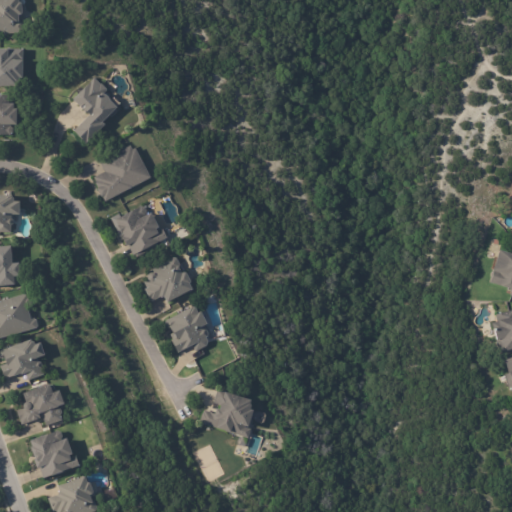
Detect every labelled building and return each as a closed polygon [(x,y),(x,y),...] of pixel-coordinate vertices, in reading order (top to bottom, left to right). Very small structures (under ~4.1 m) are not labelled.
[(16,0),(17,2),(19,4),(20,13),(19,15),(17,15),(17,22),(20,22),(21,33),(0,34),(0,0),(16,0)] [(14,83),(14,87),(0,86),(0,48),(21,49),(21,60),(19,60),(18,79),(14,83)] [(108,101),(108,102),(115,108),(100,124),(103,126),(84,145),(72,133),(87,116),(86,115),(85,116),(81,112),(81,111),(71,101),(83,88),(84,89),(94,78),(107,91),(103,95),(106,98),(108,101)] [(0,95),(6,95),(6,104),(10,104),(10,109),(13,109),(13,126),(12,125),(11,132),(8,136),(0,135),(0,95)] [(132,149),(147,178),(103,201),(100,197),(99,198),(94,189),(96,188),(94,183),(92,178),(102,172),(97,163),(128,146),(130,150),(132,149)] [(8,196),(8,198),(10,200),(10,202),(16,202),(15,216),(10,216),(10,219),(11,219),(11,226),(9,226),(9,233),(0,233),(0,195),(8,196)] [(133,254),(128,245),(124,247),(119,237),(122,235),(121,234),(120,235),(111,218),(119,214),(121,216),(141,206),(145,208),(148,214),(149,213),(157,228),(154,229),(156,232),(162,229),(166,238),(157,243),(159,246),(137,257),(136,254),(133,255),(133,254)] [(501,247),(511,250),(511,294),(508,293),(510,286),(493,281),(491,281),(487,279),(491,267),(489,266),(496,245),(501,247)] [(12,286),(0,287),(0,247),(8,247),(10,265),(16,264),(18,279),(16,279),(17,285),(12,286)] [(178,264),(179,265),(178,267),(177,268),(179,274),(181,273),(184,273),(188,282),(187,284),(187,285),(190,290),(165,303),(162,297),(159,298),(159,297),(149,302),(143,290),(146,288),(143,282),(146,280),(145,278),(146,275),(147,274),(149,273),(148,271),(173,258),(175,258),(178,264)] [(30,304),(28,307),(25,307),(28,320),(33,319),(35,320),(37,326),(35,328),(0,338),(0,300),(25,294),(26,297),(28,299),(30,304)] [(198,313),(199,312),(205,325),(203,326),(207,334),(207,337),(205,338),(207,341),(205,347),(195,352),(192,345),(177,353),(171,343),(175,341),(169,328),(167,328),(164,323),(165,321),(191,307),(191,308),(193,307),(196,313),(198,313)] [(511,346),(500,350),(496,337),(494,337),(490,321),(495,320),(493,313),(511,307),(511,346)] [(25,373),(21,375),(20,374),(5,379),(1,366),(4,364),(3,359),(0,358),(0,350),(28,341),(33,343),(33,345),(39,343),(43,356),(38,358),(39,361),(41,362),(42,366),(42,368),(44,375),(29,380),(27,373),(25,373)] [(511,387),(508,389),(502,373),(507,371),(503,358),(511,354),(511,387)] [(48,386),(51,394),(57,392),(62,405),(58,407),(61,409),(62,413),(61,415),(63,421),(46,427),(43,420),(42,420),(41,418),(22,425),(17,411),(21,410),(21,408),(21,406),(23,404),(24,403),(21,394),(47,385),(48,386)] [(219,391),(219,392),(248,401),(247,405),(249,405),(247,410),(250,411),(244,427),(250,429),(247,438),(229,432),(228,434),(214,429),(215,427),(199,422),(202,412),(203,413),(204,410),(210,412),(209,413),(212,414),(214,409),(217,410),(218,406),(216,406),(216,403),(215,403),(214,404),(212,403),(217,390),(219,391)] [(41,477),(37,468),(33,469),(29,461),(31,460),(26,449),(29,448),(27,442),(54,431),(59,433),(60,437),(58,441),(62,439),(68,455),(64,457),(66,460),(73,457),(77,466),(48,477),(42,479),(41,477)] [(83,478),(85,483),(87,484),(91,493),(90,495),(88,496),(89,501),(91,501),(94,502),(96,509),(95,511),(53,511),(51,511),(47,498),(56,495),(56,494),(58,493),(56,487),(83,477),(83,478)] [(114,495),(116,497),(104,502),(100,493),(112,488),(114,495)]
